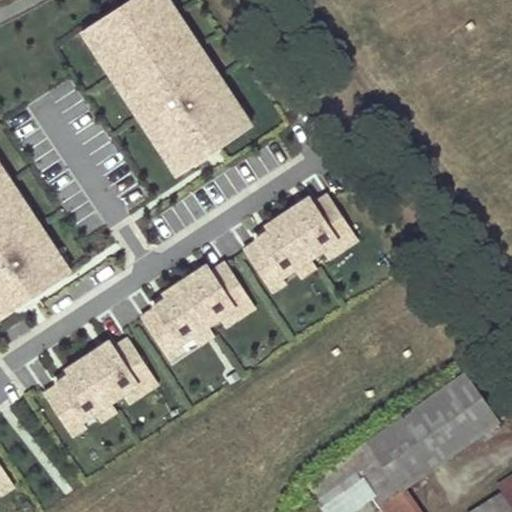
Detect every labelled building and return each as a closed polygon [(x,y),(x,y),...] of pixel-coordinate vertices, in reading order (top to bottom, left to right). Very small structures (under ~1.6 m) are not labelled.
[(104,0),(80,17),(178,160),(213,135),(210,130),(238,111),(162,0),(116,0),(116,1),(115,0),(104,0)] [(210,130),(213,135),(247,113),(245,110),(248,108),(233,86),(230,88),(211,60),(213,58),(199,36),(196,38),(189,28),(192,26),(177,5),(174,7),(169,0),(115,0),(116,1),(116,0),(162,0),(238,111),(210,130)] [(173,163),(178,160),(80,17),(75,20),(78,25),(75,27),(90,48),(93,46),(117,82),(114,83),(129,104),(131,103),(136,110),(134,111),(148,133),(151,131),(155,138),(153,139),(167,161),(170,159),(173,163)] [(0,174),(62,266),(67,262),(64,258),(68,255),(53,233),(49,236),(25,200),(28,198),(13,176),(10,178),(5,171),(8,169),(0,156),(0,174)] [(0,308),(62,266),(0,174),(0,308)] [(294,190),(278,201),(307,243),(319,235),(334,224),(339,231),(353,221),(324,179),(311,188),(310,186),(297,195),(294,190)] [(297,195),(310,186),(307,182),(294,190),(297,195)] [(279,262),(307,243),(278,201),(262,212),(265,217),(253,226),(254,227),(241,236),(269,278),(283,268),(279,262)] [(249,221),(253,226),(265,217),(262,212),(249,221)] [(334,224),(319,235),(325,244),(355,224),(353,221),(339,231),(334,224)] [(314,254),(307,243),(291,254),(298,264),(314,254)] [(193,260),(177,271),(205,313),(217,304),(233,294),(237,300),(252,290),(223,249),(210,257),(209,256),(196,265),(193,260)] [(196,265),(209,256),(206,251),(193,260),(196,265)] [(178,332),(205,313),(177,271),(161,282),(164,287),(151,295),(153,297),(139,306),(168,347),(182,338),(178,332)] [(148,290),(151,295),(164,287),(161,282),(148,290)] [(233,294),(217,304),(224,314),(253,293),(252,290),(237,300),(233,294)] [(213,323),(205,313),(190,324),(197,334),(213,323)] [(97,338),(81,349),(110,391),(122,382),(137,372),(141,378),(156,368),(127,326),(114,335),(113,334),(100,342),(97,338)] [(100,342),(113,334),(110,329),(97,338),(100,342)] [(82,410),(110,391),(81,349),(65,360),(68,364),(56,373),(57,375),(44,384),(72,425),(86,416),(82,410)] [(52,368),(56,373),(68,364),(65,360),(52,368)] [(137,372),(122,382),(128,392),(158,371),(156,368),(141,378),(137,372)] [(462,372),(363,440),(300,484),(315,503),(356,475),(376,504),(397,489),(496,421),(462,372)] [(117,401),(110,391),(94,401),(101,412),(117,401)] [(0,482),(2,486),(16,476),(0,451),(0,482)] [(511,511),(511,484),(475,510),(476,511),(511,511)] [(412,511),(397,489),(376,504),(381,511),(412,511)]
